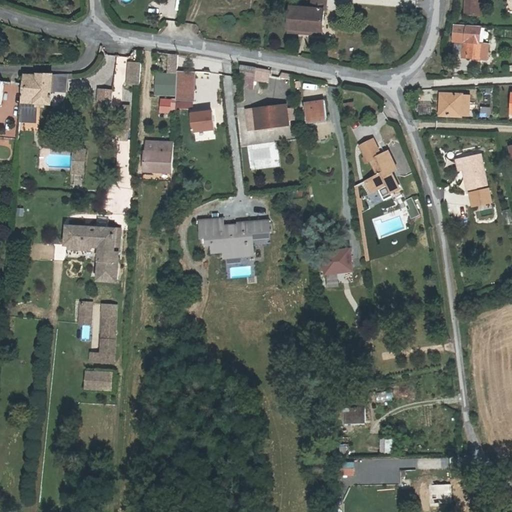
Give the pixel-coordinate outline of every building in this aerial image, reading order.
[(310,30),(310,34),(323,35),(325,10),(326,10),(326,0),(313,0),(313,9),(291,7),(289,28),(310,30)] [(466,0),(465,14),(477,14),(477,4),(477,0),(466,0)] [(482,26),(454,25),(453,41),(469,42),(470,42),(471,35),(481,36),(482,26)] [(464,47),(463,57),(487,60),(489,44),(480,43),(481,36),(471,35),(470,42),(469,42),(469,48),(464,47)] [(178,73),(179,71),(179,55),(169,54),(169,73),(178,73)] [(129,76),(141,77),(142,64),(130,63),(129,76)] [(243,78),(256,80),(257,69),(241,66),(243,78)] [(271,71),(257,69),(256,80),(255,81),(269,83),(271,71)] [(178,90),(177,95),(177,101),(192,102),(193,72),(179,71),(178,73),(178,75),(178,90)] [(25,76),(23,102),(38,103),(52,104),(52,91),(53,75),(39,74),(38,77),(25,76)] [(178,90),(178,75),(159,74),(158,89),(178,90)] [(68,75),(53,75),(52,91),(67,92),(68,75)] [(141,85),(141,77),(129,76),(128,84),(141,85)] [(256,80),(243,78),(244,88),(254,90),(255,81),(256,80)] [(98,104),(116,105),(116,89),(99,88),(98,104)] [(442,94),(441,115),(463,116),(464,95),(442,94)] [(464,95),(463,116),(471,117),(471,95),(464,95)] [(170,100),(161,100),(160,112),(170,113),(170,100)] [(306,103),(307,112),(316,111),(316,109),(326,108),(325,101),(306,103)] [(352,101),(345,102),(346,112),(353,111),(352,101)] [(38,103),(23,102),(21,121),(37,122),(38,103)] [(417,116),(429,117),(430,103),(417,102),(417,116)] [(288,105),(247,110),(250,130),(291,125),(290,120),(288,108),(288,105)] [(487,116),(489,107),(480,105),(478,114),(487,116)] [(295,107),(288,108),(290,120),(297,120),(295,107)] [(327,118),(326,108),(316,109),(316,111),(307,112),(308,120),(327,118)] [(215,129),(213,112),(193,115),(195,132),(215,129)] [(376,153),(380,151),(374,140),(361,147),(366,157),(376,153)] [(145,172),(174,173),(175,143),(147,142),(147,152),(146,152),(145,172)] [(86,150),(76,150),(74,173),(85,173),(86,150)] [(380,190),(382,194),(391,189),(393,194),(401,190),(396,178),(392,180),(389,174),(393,173),(398,170),(389,152),(378,157),(372,160),(372,161),(379,174),(367,181),(373,193),(380,190)] [(376,153),(366,157),(369,162),(372,161),(372,160),(378,157),(376,153)] [(461,160),(463,169),(469,194),(472,194),(474,205),(492,201),(482,155),(461,159),(461,160)] [(173,182),(174,173),(145,172),(145,180),(173,182)] [(394,196),(393,194),(391,189),(382,194),(385,200),(394,196)] [(467,218),(466,204),(459,205),(459,194),(447,195),(447,200),(450,200),(452,219),(467,218)] [(404,200),(410,217),(421,214),(414,196),(404,200)] [(225,233),(224,228),(224,219),(201,221),(202,238),(208,237),(208,245),(213,245),(214,253),(226,252),(226,256),(255,254),(253,233),(271,232),(269,221),(240,224),(240,227),(232,228),(232,233),(225,233)] [(99,220),(98,228),(109,228),(110,220),(99,220)] [(98,228),(68,226),(67,245),(101,247),(100,277),(119,278),(122,229),(109,228),(98,228)] [(350,271),(348,249),(322,252),(325,274),(350,271)] [(93,303),(82,303),(81,324),(92,325),(93,303)] [(115,363),(117,307),(104,306),(103,316),(106,316),(105,354),(92,353),(92,362),(115,363)] [(81,325),(80,339),(89,339),(90,325),(81,325)] [(114,374),(88,373),(87,388),(113,390),(114,374)] [(391,400),(391,391),(374,392),(375,401),(391,400)] [(361,409),(350,409),(345,410),(346,422),(366,421),(366,409),(361,409)] [(378,437),(378,454),(390,454),(390,437),(378,437)] [(339,461),(340,476),(354,475),(353,461),(339,461)] [(451,484),(435,485),(436,503),(439,503),(452,502),(451,484)] [(436,503),(435,485),(430,485),(431,506),(439,506),(439,503),(436,503)]
